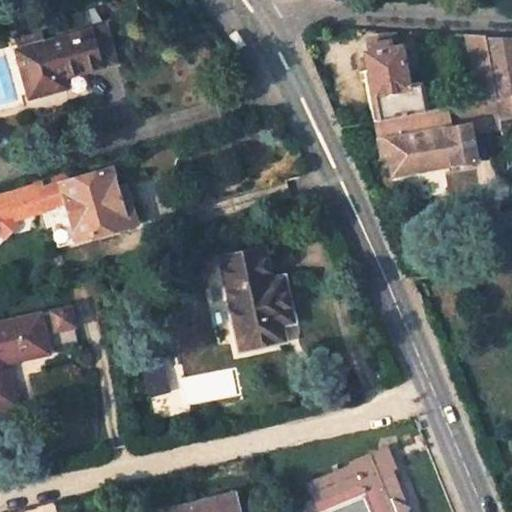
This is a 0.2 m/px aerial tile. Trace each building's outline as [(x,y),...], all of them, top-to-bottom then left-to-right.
[(105,26),(15,53),(29,98),(54,91),(51,80),(61,77),(99,66),(93,47),(109,42),(105,26)] [(364,55),(382,51),(379,35),(360,39),(364,55)] [(464,35),(471,70),(477,102),(494,98),(489,67),(484,36),(464,35)] [(93,47),(99,66),(114,62),(109,42),(93,47)] [(364,55),(367,68),(360,69),(365,94),(370,123),(372,122),(421,113),(416,87),(405,89),(398,49),(382,51),(364,55)] [(51,80),(54,91),(64,88),(61,77),(51,80)] [(511,94),(511,90),(511,83),(496,86),(498,98),(511,94)] [(511,94),(498,98),(500,110),(511,107),(511,94)] [(379,160),(387,158),(390,176),(429,168),(449,164),(450,167),(472,162),(466,133),(499,128),(494,98),(477,102),(446,108),(421,113),(372,122),(376,138),(379,160)] [(45,191),(61,245),(78,239),(78,241),(128,226),(122,206),(117,189),(111,169),(60,184),(60,187),(45,191)] [(0,196),(0,218),(0,220),(41,208),(36,186),(0,196)] [(135,203),(130,186),(117,189),(122,206),(135,203)] [(220,265),(243,354),(285,344),(281,327),(292,325),(281,282),(270,285),(262,254),(220,265)] [(69,306),(39,313),(47,350),(78,343),(69,306)] [(39,313),(0,321),(0,406),(14,403),(4,354),(11,353),(12,358),(47,350),(39,313)] [(352,465),(306,483),(318,511),(362,493),(369,511),(405,511),(382,451),(351,463),(352,465)] [(236,511),(233,498),(174,511),(236,511)]
